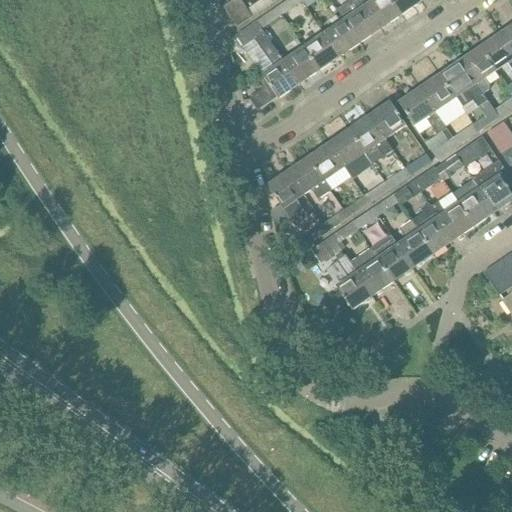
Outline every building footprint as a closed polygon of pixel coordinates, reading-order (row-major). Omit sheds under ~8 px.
[(234,0),(223,7),(230,17),(245,6),(240,0),(234,0)] [(271,0),(264,0),(249,11),(253,17),(273,3),(271,0)] [(282,15),(301,2),(299,0),(289,0),(277,9),(282,15)] [(299,0),(301,2),(303,1),(307,8),(319,0),(299,0)] [(360,44),(381,30),(360,0),(353,0),(338,10),(345,20),(344,21),(360,44)] [(372,0),(360,0),(381,30),(400,17),(389,0),(374,0),(373,1),(372,0)] [(389,0),(400,17),(421,3),(418,0),(389,0)] [(245,6),(230,17),(238,28),(253,17),(249,11),(245,6)] [(277,9),(257,22),(261,29),(282,15),(277,9)] [(344,21),(324,35),(339,58),(360,44),(344,21)] [(299,85),(284,62),(283,62),(261,30),(261,29),(257,22),(236,36),(244,48),(255,41),(274,68),(263,76),(263,77),(257,82),(264,92),(270,88),(278,99),(299,85)] [(511,26),(501,34),(511,50),(511,26)] [(481,48),(496,71),(507,64),(511,71),(511,50),(501,34),(481,48)] [(320,71),(339,58),(324,35),(304,48),(320,71)] [(304,48),(284,62),(299,85),(320,71),(304,48)] [(481,48),(460,62),(483,95),(489,91),(489,87),(484,79),(496,71),(481,48)] [(486,100),(483,95),(460,62),(440,76),(455,99),(462,109),(473,101),(478,109),(488,102),(486,100)] [(455,99),(440,76),(420,90),(435,112),(455,99)] [(447,130),(435,112),(420,90),(399,104),(414,126),(426,119),(438,136),(447,130)] [(486,100),(488,102),(494,112),(499,119),(511,110),(511,99),(498,109),(490,98),(486,100)] [(391,103),(370,117),(386,140),(407,126),(391,103)] [(499,119),(494,112),(474,126),(478,133),(499,119)] [(370,117),(349,131),(365,154),(376,147),(383,156),(386,157),(393,152),(385,141),(386,140),(370,117)] [(474,126),(453,139),(458,147),(478,133),(474,126)] [(487,134),(501,155),(508,150),(494,129),(487,134)] [(372,166),(373,166),(349,131),(330,144),(346,168),(365,155),(372,166)] [(437,160),(458,147),(453,139),(433,153),(437,160)] [(456,155),(462,164),(482,150),(476,142),(456,155)] [(325,181),(346,168),(330,144),(310,158),(325,181)] [(511,147),(508,150),(501,155),(511,170),(511,155),(511,154),(511,147)] [(441,178),(462,164),(456,155),(436,169),(441,178)] [(427,156),(406,170),(411,177),(431,163),(427,156)] [(310,158),(289,172),(305,195),(312,191),(318,200),(332,191),(325,182),(325,181),(310,158)] [(511,180),(499,162),(473,180),(474,181),(479,190),(495,213),(511,201),(511,180)] [(440,179),(441,178),(436,169),(435,170),(434,169),(414,182),(420,190),(439,177),(440,179)] [(411,177),(406,170),(385,184),(390,191),(411,177)] [(297,201),(305,195),(289,172),(268,186),(295,227),(309,218),(297,201)] [(465,187),(453,195),(459,204),(475,227),(495,213),(479,190),(474,181),(465,187)] [(420,190),(414,182),(407,187),(412,195),(414,198),(421,193),(419,191),(420,190)] [(390,191),(385,184),(366,197),(370,204),(390,191)] [(407,187),(394,196),(399,204),(412,195),(407,187)] [(394,196),(374,209),(379,217),(399,204),(394,196)] [(370,204),(366,197),(345,211),(350,218),(370,204)] [(439,203),(432,208),(454,241),(475,227),(459,204),(445,213),(439,203)] [(424,214),(412,222),(434,255),(454,241),(432,208),(431,208),(429,205),(421,211),(424,214)] [(353,223),(359,231),(379,217),(374,209),(353,223)] [(350,218),(345,211),(325,225),(330,232),(350,218)] [(414,269),(434,255),(412,222),(400,230),(407,240),(398,245),(414,269)] [(341,243),(359,231),(353,223),(333,236),(342,249),(344,248),(341,243)] [(330,232),(325,225),(303,240),(308,247),(330,232)] [(320,264),(342,249),(333,236),(311,251),(320,264)] [(384,242),(372,250),(394,282),(414,269),(398,245),(390,251),(384,242)] [(373,296),(394,282),(372,250),(358,259),(364,269),(358,273),(373,296)] [(511,287),(511,270),(504,259),(494,266),(509,289),(511,287)] [(509,289),(494,266),(484,273),(499,296),(509,289)] [(352,311),(373,296),(358,273),(337,288),(352,311)] [(511,294),(503,301),(511,315),(511,294)]
